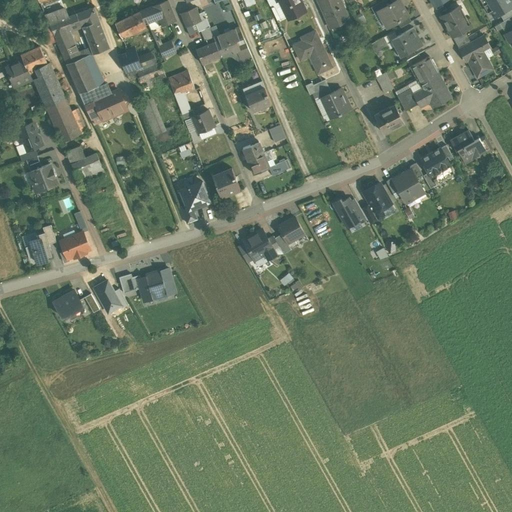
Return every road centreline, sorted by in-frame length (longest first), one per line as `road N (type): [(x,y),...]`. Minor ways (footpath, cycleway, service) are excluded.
road 1 (residential): [(473,102),(385,158),(312,187),(0,289)]
road 2 (track): [(113,511),(0,312)]
road 3 (track): [(137,111),(185,234)]
